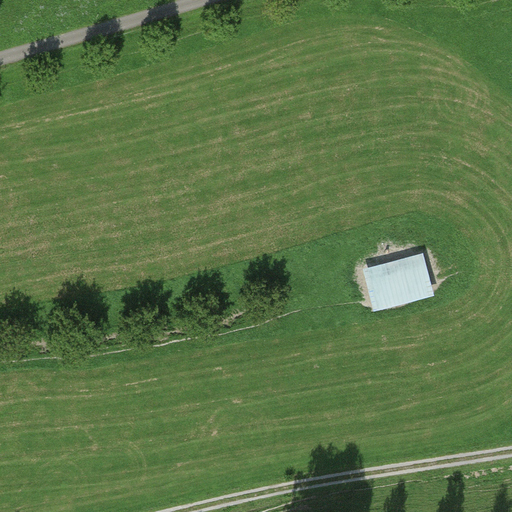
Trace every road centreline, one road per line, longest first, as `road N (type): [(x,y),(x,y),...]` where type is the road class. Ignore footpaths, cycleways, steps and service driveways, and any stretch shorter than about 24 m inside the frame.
road 1 (track): [(208,511),(511,456)]
road 2 (track): [(214,0),(0,60)]
